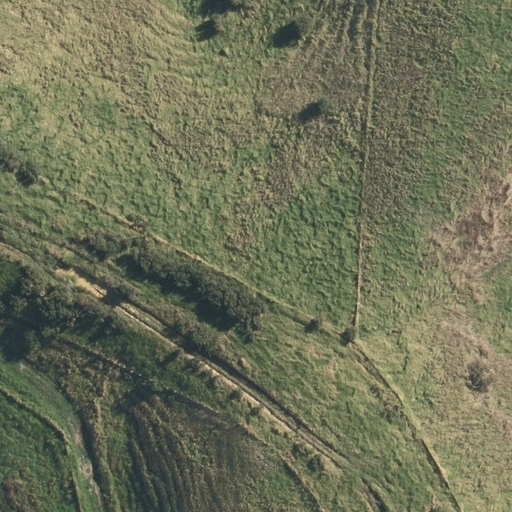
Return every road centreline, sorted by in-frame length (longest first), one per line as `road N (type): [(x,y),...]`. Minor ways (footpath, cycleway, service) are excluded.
road 1 (track): [(0,224),(278,395),(346,451),(380,511)]
road 2 (track): [(0,354),(45,385),(68,422),(92,511)]
